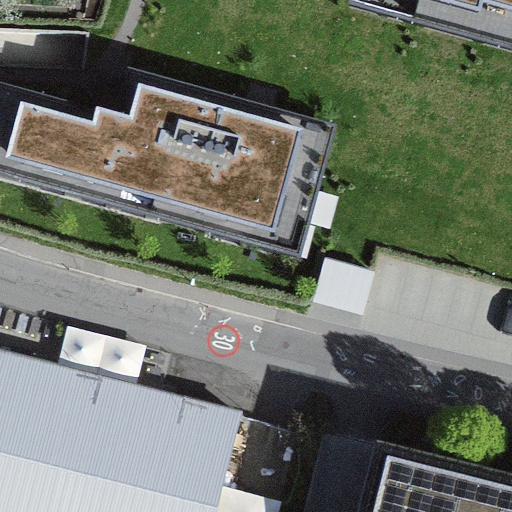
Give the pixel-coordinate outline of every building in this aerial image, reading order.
[(511,0),(348,0),(347,4),(511,49),(511,0)] [(0,83),(0,175),(300,257),(336,125),(129,69),(118,108),(107,106),(96,102),(94,109),(0,83)] [(376,270),(324,257),(313,300),(324,303),(365,314),(376,270)] [(106,336),(66,326),(57,362),(97,372),(106,336)] [(146,345),(106,336),(97,372),(137,382),(146,345)] [(0,511),(213,511),(238,414),(0,353),(0,511)] [(377,511),(391,461),(511,490),(511,474),(378,441),(359,511),(377,511)] [(511,511),(511,490),(391,461),(377,511),(511,511)] [(278,511),(281,502),(223,486),(215,511),(278,511)]
